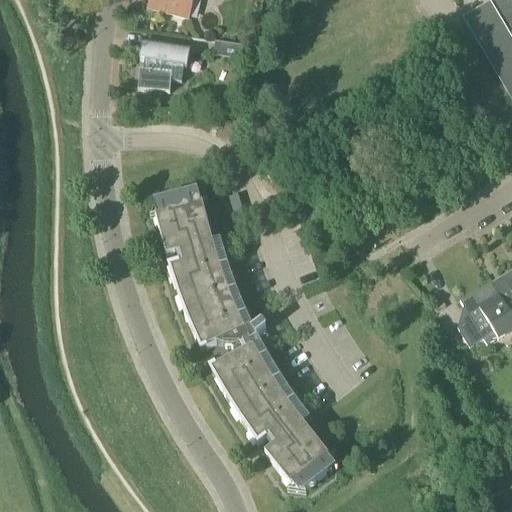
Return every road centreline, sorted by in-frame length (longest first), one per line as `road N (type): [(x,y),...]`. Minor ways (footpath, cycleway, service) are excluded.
road 1 (residential): [(234,511),(142,333),(125,285),(103,143)]
road 2 (residential): [(103,143),(212,150),(231,169),(317,347),(347,390)]
road 3 (residential): [(103,143),(102,74),(114,0)]
road 4 (residential): [(404,254),(511,189)]
